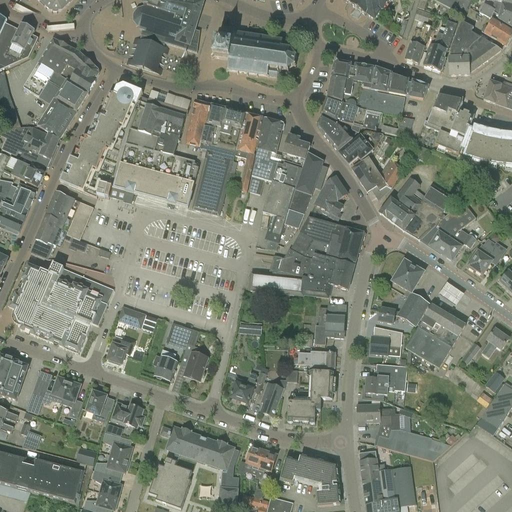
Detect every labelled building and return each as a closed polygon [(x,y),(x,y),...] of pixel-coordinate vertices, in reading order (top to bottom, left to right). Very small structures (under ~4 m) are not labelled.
[(35,0),(39,3),(41,5),(48,12),(61,12),(72,0),(35,0)] [(158,0),(150,1),(147,12),(196,27),(202,8),(201,4),(172,0),(158,0)] [(352,6),(351,8),(355,10),(352,13),(360,18),(362,15),(365,18),(367,16),(375,22),(380,14),(382,15),(393,0),(344,0),(352,6)] [(427,0),(420,0),(417,9),(424,12),(427,0)] [(429,0),(443,7),(454,13),(456,8),(467,14),(470,9),(474,1),(471,0),(429,0)] [(511,0),(500,0),(504,0),(503,7),(511,8),(511,0)] [(480,14),(480,15),(490,20),(491,18),(494,20),(499,23),(500,21),(511,28),(511,8),(503,7),(502,6),(494,4),(492,11),(484,6),(480,14)] [(129,64),(129,66),(131,66),(159,75),(160,71),(157,70),(159,64),(162,53),(165,54),(166,50),(164,49),(165,45),(166,45),(167,40),(173,41),(190,47),(195,31),(196,27),(172,20),(147,12),(139,10),(137,11),(134,16),(134,22),(137,27),(141,28),(140,31),(142,32),(140,37),(141,37),(139,42),(137,41),(135,45),(138,46),(133,62),(130,61),(129,64)] [(431,15),(417,11),(414,21),(428,25),(431,15)] [(432,44),(424,68),(432,71),(451,17),(450,17),(446,30),(441,29),(437,41),(433,39),(431,44),(432,44)] [(451,17),(432,71),(441,74),(445,62),(444,61),(447,53),(448,53),(460,21),(451,17)] [(0,71),(29,59),(38,39),(33,37),(35,33),(22,26),(19,32),(17,31),(6,25),(7,24),(0,19),(0,71)] [(485,27),(481,33),(506,48),(511,38),(511,30),(499,23),(494,20),(489,29),(485,27)] [(402,21),(397,35),(402,37),(407,22),(402,21)] [(473,30),(462,23),(451,51),(451,60),(449,60),(449,78),(469,78),(469,76),(502,53),(471,35),(473,30)] [(416,31),(411,45),(405,62),(419,66),(425,49),(431,28),(423,26),(421,32),(416,31)] [(253,39),(244,37),(245,35),(243,35),(243,37),(234,36),(233,34),(232,35),(232,37),(231,45),(229,44),(229,46),(217,44),(216,41),(215,42),(216,45),(214,58),(212,59),(213,61),(215,60),(229,62),(228,71),(226,73),(227,73),(229,72),(237,74),(237,76),(238,76),(239,74),(247,75),(247,77),(248,77),(248,75),(257,77),(256,78),(258,79),(258,77),(267,78),(268,79),(269,79),(269,78),(275,79),(276,80),(277,80),(277,78),(280,77),(281,78),(281,77),(280,76),(281,72),(287,73),(287,75),(289,74),(288,72),(294,68),(296,69),(296,68),(294,66),(295,60),(297,59),(296,58),(295,58),(291,53),(292,51),(291,50),(290,52),(282,51),(282,49),(282,44),(284,43),(283,42),(282,43),(273,42),(273,40),(272,39),(272,41),(263,40),(264,38),(262,38),(262,40),(254,39),(254,37),(253,36),(253,39)] [(39,66),(25,89),(24,90),(34,96),(39,99),(52,107),(49,111),(48,111),(37,128),(60,141),(66,131),(67,131),(71,125),(79,111),(89,96),(88,95),(95,84),(94,83),(99,76),(98,72),(89,64),(78,55),(80,54),(65,46),(53,40),(39,64),(38,65),(39,66)] [(332,79),(332,80),(350,83),(352,75),(353,68),(352,67),(352,66),(338,64),(338,63),(334,66),(332,79)] [(368,91),(377,93),(377,92),(378,93),(382,82),(386,73),(376,70),(376,71),(374,71),(374,70),(356,67),(355,68),(353,68),(352,75),(350,83),(362,85),(361,90),(368,91)] [(378,93),(426,101),(431,90),(413,83),(413,84),(409,83),(409,82),(393,76),(393,77),(390,76),(390,75),(386,73),(382,82),(378,93)] [(332,80),(327,100),(343,105),(343,106),(347,108),(365,113),(366,112),(380,115),(381,115),(401,119),(405,101),(377,95),(377,93),(368,91),(361,90),(362,85),(350,83),(332,80)] [(511,86),(499,82),(498,85),(490,82),(483,102),(511,111),(511,86)] [(71,160),(60,185),(97,200),(98,198),(109,201),(112,190),(188,210),(199,170),(172,163),(174,157),(173,157),(161,155),(161,154),(155,152),(158,140),(139,134),(147,107),(149,102),(148,102),(149,102),(140,99),(142,94),(124,86),(117,89),(114,96),(110,94),(101,118),(97,116),(87,139),(84,138),(74,161),(71,160)] [(435,146),(458,156),(474,119),(459,113),(462,105),(463,101),(438,96),(427,124),(425,123),(424,127),(441,134),(435,146)] [(326,103),(322,116),(337,124),(343,125),(350,127),(352,127),(351,131),(359,135),(360,129),(376,133),(381,115),(380,115),(366,112),(365,113),(347,108),(343,106),(343,105),(327,100),(326,103)] [(162,106),(149,102),(148,102),(149,102),(147,107),(139,134),(158,140),(155,152),(161,154),(161,155),(173,157),(174,157),(187,114),(162,106)] [(187,146),(200,150),(202,145),(206,129),(211,107),(196,103),(188,136),(187,146)] [(191,212),(220,219),(225,196),(228,196),(230,187),(227,187),(230,176),(234,178),(238,165),(233,163),(235,158),(247,161),(243,177),(250,179),(254,161),(252,161),(257,142),(240,138),(237,153),(217,148),(226,111),(212,107),(206,129),(202,145),(208,147),(191,212)] [(237,153),(240,138),(246,116),(245,116),(227,111),(226,111),(217,148),(237,153)] [(13,129),(31,128),(30,121),(11,122),(7,114),(1,117),(6,132),(13,129)] [(246,116),(240,138),(257,142),(257,140),(258,140),(263,120),(246,116)] [(353,141),(341,128),(322,118),(317,127),(318,131),(338,154),(353,141)] [(414,122),(401,119),(398,127),(411,132),(414,122)] [(256,160),(252,178),(249,193),(261,197),(265,183),(272,185),(278,166),(270,164),(271,155),(276,156),(283,126),(264,121),(257,151),(256,160)] [(60,142),(33,130),(30,129),(14,130),(0,135),(0,136),(0,137),(6,140),(1,152),(17,158),(19,154),(22,155),(21,158),(47,170),(60,142)] [(469,129),(461,151),(466,153),(465,156),(464,157),(481,163),(499,166),(511,167),(511,139),(506,139),(495,137),(482,134),(469,129)] [(366,133),(339,155),(348,166),(358,158),(361,161),(372,152),(374,154),(380,143),(386,147),(390,138),(366,133)] [(278,166),(272,185),(263,216),(272,219),(268,231),(265,241),(268,242),(265,251),(276,252),(285,227),(308,155),(309,152),(299,145),(297,149),(296,149),(296,150),(293,149),(296,139),(289,137),(282,158),(280,167),(278,166)] [(370,177),(371,178),(361,184),(367,194),(372,191),(375,195),(386,188),(391,191),(403,171),(412,154),(416,144),(407,140),(402,150),(405,151),(397,167),(389,162),(380,177),(376,171),(371,175),(370,177)] [(417,149),(413,160),(411,162),(418,165),(419,162),(425,165),(429,153),(417,148),(417,149)] [(24,184),(38,190),(45,176),(0,155),(0,180),(1,178),(3,173),(24,184)] [(308,155),(285,227),(299,232),(312,198),(314,190),(321,192),(328,170),(322,168),(324,165),(308,155)] [(371,175),(376,171),(369,160),(352,171),(361,184),(371,178),(370,177),(371,175)] [(240,193),(246,194),(250,179),(243,177),(242,182),(240,193)] [(315,207),(322,212),(332,195),(342,188),(336,180),(326,186),(315,207)] [(391,201),(385,209),(382,208),(379,213),(380,216),(403,234),(419,243),(420,243),(428,248),(452,264),(462,247),(463,246),(470,251),(476,243),(462,234),(459,236),(457,235),(475,221),(463,205),(450,215),(457,204),(452,201),(453,200),(433,188),(422,206),(412,199),(420,188),(411,181),(394,203),(391,201)] [(0,182),(0,200),(3,201),(0,207),(0,226),(18,234),(37,194),(20,187),(18,191),(12,188),(13,185),(0,182)] [(323,212),(322,215),(338,224),(341,217),(339,216),(343,209),(337,205),(338,203),(347,197),(342,188),(332,195),(322,212),(323,212)] [(30,255),(32,256),(33,256),(35,257),(37,258),(47,262),(53,248),(56,249),(62,234),(67,236),(80,204),(58,195),(56,194),(50,210),(46,218),(36,242),(30,255)] [(67,236),(80,242),(84,232),(89,220),(94,210),(80,204),(67,236)] [(244,212),(241,220),(252,224),(254,215),(244,212)] [(261,230),(268,231),(270,218),(262,217),(261,230)] [(329,301),(340,257),(341,257),(356,261),(357,261),(364,235),(355,232),(355,230),(347,227),(346,229),(308,218),(305,228),(300,234),(291,252),(289,251),(285,260),(277,258),(277,259),(274,258),(269,273),(274,274),(273,277),(252,275),(250,292),(329,301)] [(67,236),(64,242),(71,244),(69,250),(76,253),(76,251),(87,255),(90,246),(80,242),(67,236)] [(482,247),(478,254),(478,253),(468,268),(470,269),(469,270),(474,273),(474,272),(482,277),(491,264),(496,268),(507,251),(496,244),(495,246),(489,242),(484,249),(482,247)] [(348,292),(356,261),(341,257),(333,288),(348,292)] [(407,293),(412,295),(424,274),(405,263),(393,284),(407,293)] [(28,267),(15,297),(9,310),(15,312),(13,316),(18,328),(21,330),(20,332),(79,357),(92,326),(98,329),(114,292),(53,267),(52,269),(49,268),(44,271),(43,273),(28,267)] [(511,269),(509,272),(499,284),(511,295),(511,269)] [(464,296),(446,285),(443,291),(439,297),(456,307),(460,301),(464,296)] [(400,314),(395,313),(381,310),(378,324),(393,327),(395,318),(400,319),(416,329),(430,306),(412,295),(407,293),(405,297),(409,299),(400,314)] [(345,308),(338,308),(329,307),(328,310),(320,310),(319,328),(316,328),(314,347),(325,347),(326,339),(343,340),(344,335),(345,320),(345,308)] [(432,308),(425,320),(406,351),(417,358),(416,360),(421,362),(422,360),(439,371),(466,328),(432,308)] [(123,309),(118,323),(142,331),(146,317),(123,309)] [(181,328),(173,325),(166,345),(175,348),(181,328)] [(237,335),(260,335),(261,326),(238,326),(237,335)] [(175,348),(185,351),(192,332),(181,328),(178,338),(175,348)] [(487,343),(490,345),(482,355),(489,360),(496,349),(501,353),(509,341),(508,340),(509,339),(504,336),(504,337),(495,331),(487,343)] [(195,348),(200,334),(192,332),(185,351),(192,354),(184,378),(200,384),(208,360),(202,358),(204,352),(195,348)] [(402,335),(386,332),(385,340),(372,339),(370,356),(388,358),(388,357),(387,357),(387,349),(400,350),(400,352),(401,352),(402,335)] [(312,349),(313,336),(302,336),(302,348),(312,349)] [(113,346),(108,361),(109,361),(109,363),(114,365),(115,363),(122,366),(125,356),(127,357),(129,351),(132,352),(135,345),(116,338),(113,346)] [(480,350),(474,345),(461,361),(468,366),(480,350)] [(173,363),(175,357),(164,353),(161,359),(156,358),(153,368),(158,369),(155,377),(157,378),(157,380),(160,381),(162,380),(171,383),(177,364),(173,363)] [(309,369),(333,371),(334,354),(310,353),(310,355),(298,354),(297,366),(309,367),(309,369)] [(0,398),(6,400),(7,399),(16,402),(28,368),(19,365),(19,364),(13,362),(13,361),(6,359),(0,357),(0,358),(0,398)] [(405,393),(407,369),(377,367),(376,379),(374,378),(374,381),(367,380),(366,387),(362,387),(361,402),(384,404),(384,398),(388,398),(389,384),(395,385),(394,392),(405,393)] [(494,394),(505,380),(495,373),(485,387),(494,394)] [(43,405),(47,392),(52,378),(40,374),(27,413),(38,417),(42,404),(43,405)] [(256,384),(263,386),(267,376),(260,374),(256,384)] [(334,375),(321,374),(309,374),(309,379),(312,379),(311,387),(333,388),(334,375)] [(248,405),(257,377),(250,375),(247,384),(237,381),(231,400),(241,403),(240,405),(246,407),(246,405),(248,405)] [(47,392),(43,405),(49,407),(51,402),(62,406),(64,401),(70,384),(65,383),(66,381),(59,378),(53,395),(47,392)] [(268,385),(264,396),(261,404),(264,405),(260,414),(273,419),(281,397),(282,397),(287,384),(285,384),(285,383),(276,382),(275,387),(268,385)] [(70,384),(64,401),(69,403),(68,408),(72,409),(71,414),(78,417),(82,405),(76,402),(81,386),(74,384),(73,385),(70,384)] [(511,391),(504,386),(481,420),(497,431),(511,408),(511,391)] [(303,401),(301,425),(315,426),(315,412),(321,412),(321,401),(333,402),(333,388),(311,387),(311,401),(303,401)] [(109,412),(102,410),(107,397),(99,394),(99,395),(93,393),(86,413),(94,416),(92,421),(105,425),(109,412)] [(481,394),(476,402),(486,409),(491,400),(481,394)] [(289,400),(288,411),(288,425),(301,425),(303,401),(289,400)] [(133,406),(132,408),(131,408),(130,410),(117,405),(112,420),(125,424),(125,426),(137,430),(138,427),(141,428),(144,419),(141,418),(143,412),(140,411),(141,409),(133,406)] [(395,410),(380,411),(380,407),(357,407),(357,425),(358,425),(359,428),(365,427),(365,425),(380,425),(380,428),(378,437),(377,437),(374,447),(376,448),(379,438),(388,440),(391,432),(400,432),(399,416),(395,416),(395,410)] [(0,423),(3,425),(5,420),(16,424),(18,418),(0,410),(0,423)] [(73,428),(75,421),(65,418),(63,425),(73,428)] [(0,433),(1,431),(7,434),(7,433),(11,434),(14,429),(3,425),(0,423),(0,433)] [(111,436),(112,436),(114,428),(108,426),(105,434),(111,436)] [(226,472),(226,474),(221,473),(220,489),(218,511),(222,511),(236,511),(239,480),(233,479),(234,469),(240,453),(234,451),(234,450),(226,448),(227,447),(218,444),(218,445),(190,435),(191,434),(182,431),(182,433),(174,429),(173,432),(163,428),(160,437),(170,441),(166,451),(175,454),(172,462),(166,460),(164,465),(165,466),(164,469),(159,467),(149,496),(157,499),(156,503),(181,511),(191,482),(189,482),(192,473),(176,468),(180,456),(226,472)] [(30,433),(22,430),(20,436),(28,439),(30,433)] [(379,438),(376,448),(433,464),(450,448),(437,443),(437,441),(431,439),(431,440),(400,432),(391,432),(388,440),(379,438)] [(111,457),(129,462),(132,450),(130,449),(132,443),(105,436),(103,443),(113,449),(111,457)] [(254,448),(253,450),(252,449),(246,465),(248,465),(253,467),(250,475),(256,477),(259,469),(260,470),(266,454),(259,452),(260,449),(254,448)] [(80,464),(78,471),(36,460),(34,466),(25,464),(26,460),(0,452),(0,486),(76,506),(86,466),(93,468),(97,454),(80,450),(76,464),(80,464)] [(269,455),(266,454),(260,470),(271,473),(276,458),(276,457),(276,455),(270,453),(269,455)] [(376,453),(359,455),(362,477),(361,477),(366,511),(398,511),(398,509),(415,506),(415,504),(424,503),(423,493),(414,494),(410,469),(385,473),(384,466),(378,467),(376,453)] [(97,465),(95,473),(121,480),(123,474),(125,475),(129,462),(111,457),(108,466),(97,465)] [(286,460),(284,469),(280,482),(292,485),(293,481),(320,489),(320,495),(316,496),(317,508),(340,506),(337,468),(302,458),(300,464),(286,460)] [(246,465),(241,463),(237,475),(242,477),(244,477),(245,474),(248,465),(246,465)] [(121,480),(95,473),(93,481),(103,487),(100,495),(118,500),(122,488),(119,487),(121,480)] [(265,492),(256,490),(252,507),(259,509),(258,511),(266,511),(269,504),(263,502),(265,492)] [(114,511),(118,500),(100,495),(98,503),(86,503),(84,511),(88,511),(112,511),(114,511)] [(291,511),(293,505),(270,499),(267,511),(291,511)] [(456,511),(482,511),(483,511),(471,499),(456,511)]
